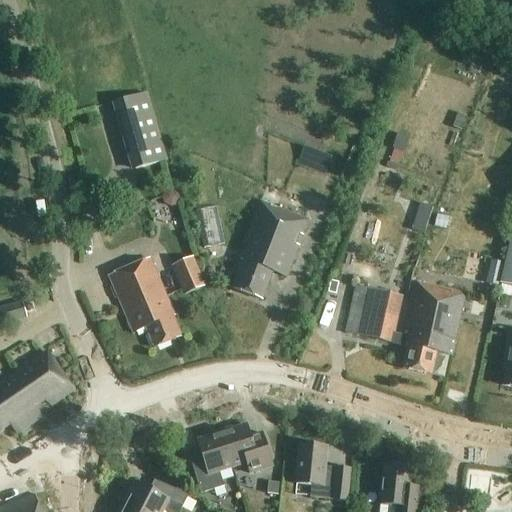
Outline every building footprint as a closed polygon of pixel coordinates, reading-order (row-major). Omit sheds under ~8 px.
[(115,104),(135,170),(166,161),(146,95),(115,104)] [(392,150),(385,168),(397,172),(403,154),(404,154),(409,138),(396,134),(391,149),(392,150)] [(166,207),(169,208),(172,208),(175,207),(177,205),(178,204),(178,202),(179,201),(179,199),(179,198),(178,196),(177,194),(176,193),(173,191),(172,191),(170,191),(167,191),(166,192),(164,194),(163,195),(162,196),(162,198),(162,199),(162,201),(162,202),(163,204),(165,206),(166,207)] [(220,194),(207,239),(225,245),(239,200),(220,194)] [(285,280),(308,222),(260,204),(238,261),(243,263),(232,291),(261,303),(272,275),(285,280)] [(420,205),(416,217),(428,221),(432,209),(420,205)] [(401,235),(393,265),(409,269),(417,239),(401,235)] [(511,245),(502,286),(511,288),(511,245)] [(185,295),(203,288),(191,259),(173,267),(185,295)] [(182,338),(173,317),(174,316),(149,260),(110,277),(134,333),(145,328),(155,349),(182,338)] [(503,265),(491,262),(486,285),(498,288),(503,265)] [(405,332),(455,344),(465,296),(416,285),(405,332)] [(392,345),(394,336),(402,297),(357,288),(347,335),(392,345)] [(0,322),(25,316),(22,304),(0,310),(0,322)] [(511,331),(509,331),(503,369),(506,370),(504,388),(511,388),(511,331)] [(452,358),(455,344),(405,332),(404,338),(394,336),(392,345),(409,348),(404,371),(431,377),(436,355),(452,358)] [(18,374),(39,404),(45,400),(51,406),(72,391),(47,354),(18,374)] [(0,386),(0,405),(12,424),(18,434),(41,418),(34,408),(39,404),(18,374),(0,386)] [(0,431),(12,424),(0,405),(0,431)] [(222,435),(233,469),(246,464),(250,475),(273,468),(264,440),(252,443),(247,427),(222,435)] [(219,473),(233,469),(222,435),(197,442),(202,456),(190,460),(201,495),(224,488),(219,473)] [(336,476),(324,474),(326,449),(300,446),(296,486),(311,487),(310,499),(346,503),(349,471),(336,470),(336,476)] [(418,511),(420,496),(408,495),(410,470),(384,467),(378,511),(418,511)] [(499,468),(461,467),(460,507),(498,508),(499,468)] [(125,507),(134,511),(163,511),(164,511),(180,511),(188,497),(155,480),(150,491),(137,484),(135,487),(133,488),(129,494),(130,497),(125,507)] [(268,483),(267,495),(278,496),(279,484),(268,483)] [(0,511),(39,511),(34,497),(0,509),(0,511)]
